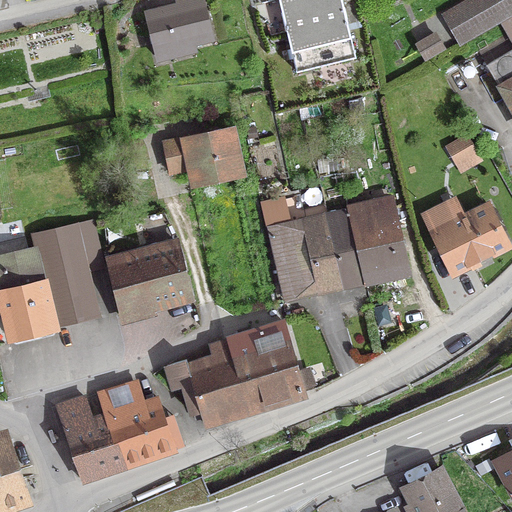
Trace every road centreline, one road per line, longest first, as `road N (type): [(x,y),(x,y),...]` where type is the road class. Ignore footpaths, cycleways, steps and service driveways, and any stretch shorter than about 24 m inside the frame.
road 1 (residential): [(511,280),(468,319),(313,410),(61,511)]
road 2 (primary): [(234,511),(511,392)]
road 3 (residential): [(0,412),(29,429),(61,511)]
